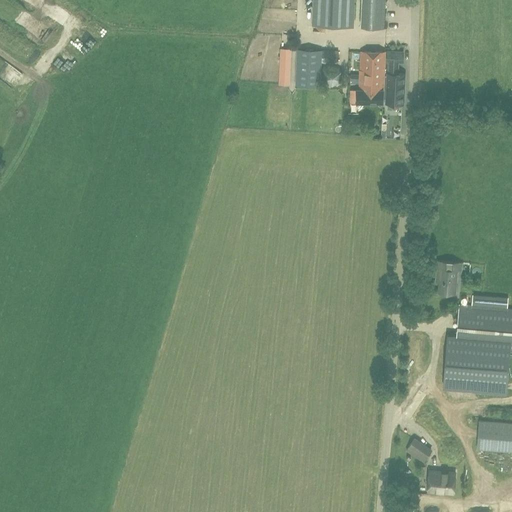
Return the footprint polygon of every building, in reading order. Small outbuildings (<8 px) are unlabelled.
[(353,28),(354,16),(354,0),(313,0),(313,26),(353,28)] [(362,0),(362,12),(361,28),(384,29),(385,0),(362,0)] [(291,49),(281,48),(279,85),(290,85),(291,49)] [(323,50),(298,49),(296,85),(320,87),(321,63),(338,64),(339,50),(323,50)] [(357,103),(383,103),(383,90),(385,52),(361,51),(359,89),(357,89),(357,103)] [(386,103),(403,104),(405,74),(399,74),(399,62),(403,62),(403,52),(387,51),(387,61),(389,61),(388,73),(387,73),(386,103)] [(438,293),(455,294),(457,270),(461,271),(462,263),(441,261),(440,269),(437,268),(436,276),(440,276),(438,293)] [(511,308),(507,308),(508,298),(472,295),(471,305),(459,304),(457,335),(448,335),(444,386),(506,391),(509,352),(511,352),(511,308)] [(511,422),(479,420),(477,449),(511,451),(511,422)] [(435,448),(442,455),(451,446),(444,439),(435,448)] [(430,452),(414,441),(407,451),(423,462),(430,452)] [(428,491),(439,491),(439,490),(443,491),(443,492),(453,493),(455,473),(444,472),(444,474),(440,473),(440,472),(430,471),(428,491)]
